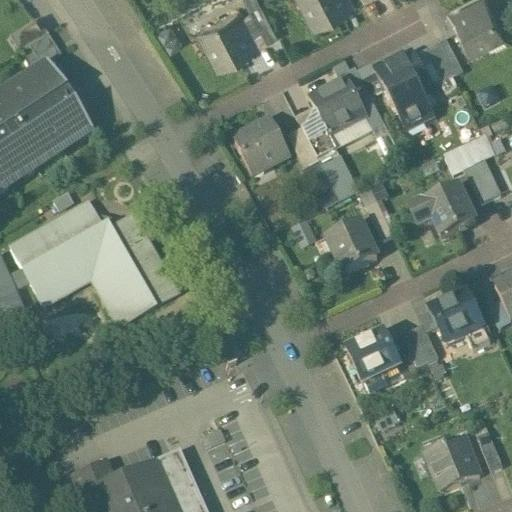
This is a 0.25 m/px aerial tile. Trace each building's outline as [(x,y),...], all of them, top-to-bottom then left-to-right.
[(347,0),(304,0),(307,6),(304,8),(314,26),(351,7),(347,0)] [(483,0),(482,0),(446,19),(465,56),(485,46),(483,43),(501,33),(483,0)] [(277,38),(260,5),(249,11),(266,44),(277,38)] [(255,49),(235,12),(202,30),(211,47),(208,49),(218,69),(255,49)] [(18,54),(32,73),(44,65),(59,56),(46,35),(18,54)] [(445,42),(435,47),(452,80),(463,75),(445,42)] [(452,80),(435,47),(424,53),(442,86),(452,80)] [(412,55),(374,74),(384,92),(405,133),(431,120),(420,98),(432,92),(412,55)] [(0,195),(90,135),(44,65),(32,73),(0,94),(0,195)] [(370,67),(357,74),(355,71),(356,71),(355,70),(370,100),(384,92),(374,74),(370,67)] [(452,80),(442,86),(447,96),(458,91),(452,80)] [(346,82),(309,101),(319,121),(328,139),(329,139),(366,119),(346,82)] [(289,159),(270,121),(232,141),(250,175),(268,166),(269,169),(289,159)] [(319,121),(301,131),(318,164),(320,169),(339,159),(329,139),(328,139),(319,121)] [(301,131),(286,138),(304,172),(318,164),(301,131)] [(445,151),(451,172),(495,160),(488,139),(445,151)] [(501,198),(485,163),(474,168),(490,202),(501,198)] [(490,202),(474,168),(464,173),(479,207),(490,202)] [(457,189),(423,205),(431,223),(440,241),(474,225),(457,189)] [(392,239),(376,205),(365,210),(381,244),(392,239)] [(423,205),(408,212),(417,230),(431,223),(423,205)] [(59,254),(23,275),(29,287),(40,305),(56,295),(58,301),(81,289),(79,286),(86,282),(95,284),(99,291),(96,294),(109,315),(115,312),(122,327),(171,301),(162,286),(168,282),(132,220),(109,234),(105,228),(100,231),(87,208),(46,231),(59,254)] [(360,225),(326,241),(343,278),(377,262),(360,225)] [(22,273),(23,275),(59,254),(46,231),(9,251),(22,273)] [(6,281),(0,266),(0,324),(21,315),(13,296),(6,281)] [(22,273),(6,281),(13,296),(29,287),(23,275),(22,273)] [(511,283),(495,292),(510,322),(511,321),(511,283)] [(466,297),(430,314),(446,348),(464,340),(472,355),(490,347),(466,297)] [(438,363),(422,329),(412,334),(427,368),(438,363)] [(427,368),(412,334),(401,339),(417,373),(427,368)] [(383,338),(348,354),(361,384),(373,378),(375,381),(399,370),(383,338)] [(489,438),(478,443),(492,476),(502,472),(489,438)] [(480,480),(464,442),(429,456),(436,474),(433,476),(441,496),(480,480)] [(111,484),(103,466),(69,481),(83,511),(201,511),(177,455),(111,484)]
